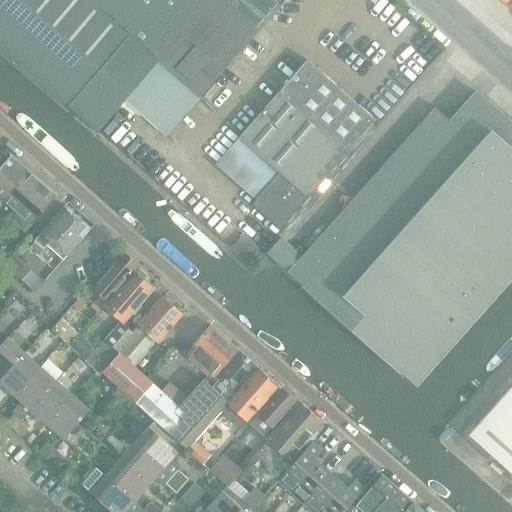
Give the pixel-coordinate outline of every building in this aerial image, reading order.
[(0,0),(0,46),(99,132),(150,73),(158,63),(199,97),(239,52),(280,5),(284,0),(0,0)] [(306,59),(238,137),(278,172),(265,188),(250,204),(279,229),(293,213),(374,120),(306,59)] [(158,63),(150,73),(190,108),(199,97),(158,63)] [(511,124),(475,92),(449,122),(433,108),(350,202),(330,224),(305,253),(297,246),(293,251),(279,239),(266,254),(288,273),(417,387),(511,279),(511,124)] [(10,156),(0,167),(0,198),(3,201),(28,172),(10,156)] [(25,233),(57,197),(28,172),(3,201),(14,211),(7,218),(25,233)] [(35,242),(29,249),(38,256),(35,258),(53,273),(91,229),(65,206),(34,242),(35,242)] [(243,234),(236,242),(251,257),(259,249),(243,234)] [(3,265),(16,276),(28,263),(15,252),(3,265)] [(97,313),(107,302),(111,297),(133,271),(139,265),(125,253),(124,254),(93,289),(100,295),(90,306),(97,313)] [(136,273),(133,271),(111,297),(117,303),(109,311),(119,319),(122,316),(127,320),(133,314),(136,313),(140,307),(141,304),(154,289),(145,281),(145,278),(139,273),(136,273)] [(82,296),(73,306),(79,310),(87,301),(82,296)] [(154,383),(151,381),(127,359),(149,334),(158,343),(184,315),(164,297),(133,331),(122,322),(86,362),(100,374),(102,371),(137,402),(154,383)] [(52,330),(69,346),(79,334),(62,319),(52,330)] [(243,354),(212,327),(188,353),(211,374),(214,371),(221,378),(243,354)] [(9,338),(1,347),(0,347),(0,380),(25,352),(9,338)] [(0,380),(0,383),(2,385),(15,397),(41,366),(25,352),(0,380)] [(235,390),(240,385),(256,366),(243,354),(221,378),(235,390)] [(15,397),(31,411),(58,381),(41,366),(15,397)] [(279,386),(278,385),(259,369),(229,403),(222,411),(241,427),(247,421),(248,422),(279,386)] [(180,406),(187,398),(158,372),(151,381),(154,383),(180,406)] [(172,433),(189,448),(197,440),(222,411),(229,403),(204,380),(187,398),(180,406),(189,414),(172,433)] [(31,411),(47,425),(74,395),(58,381),(31,411)] [(189,414),(180,406),(154,383),(137,402),(172,433),(189,414)] [(511,387),(469,436),(511,473),(511,387)] [(297,402),(283,390),(251,426),(265,438),(297,402)] [(47,425),(64,440),(91,410),(74,395),(47,425)] [(323,422),(301,403),(256,455),(269,466),(281,452),(290,461),(323,422)] [(97,410),(92,416),(101,423),(105,418),(97,410)] [(16,413),(7,423),(15,430),(24,420),(16,413)] [(22,436),(31,426),(24,420),(15,430),(22,436)] [(180,470),(181,468),(172,461),(180,452),(149,426),(134,443),(174,477),(180,470)] [(187,451),(198,460),(204,465),(213,454),(197,440),(189,448),(187,451)] [(57,448),(49,442),(40,452),(48,459),(55,450),(57,448)] [(165,487),(167,485),(174,477),(134,443),(120,459),(150,486),(156,479),(165,487)] [(278,481),(292,493),(319,462),(315,459),(322,451),(313,443),(278,481)] [(55,450),(48,459),(53,464),(54,464),(62,456),(55,450)] [(235,481),(244,470),(226,455),(212,472),(229,488),(235,481)] [(120,459),(106,475),(136,502),(150,486),(120,459)] [(331,474),(319,462),(292,493),(304,504),(331,474)] [(191,479),(186,474),(180,470),(174,477),(184,486),(191,479)] [(319,511),(344,485),(331,474),(304,504),(313,511),(319,511)] [(91,492),(113,511),(127,511),(136,502),(106,475),(91,492)] [(354,503),(346,511),(375,511),(397,488),(383,476),(357,506),(354,503)] [(167,485),(177,494),(184,486),(174,477),(167,485)] [(319,511),(343,511),(365,489),(355,480),(348,488),(344,485),(319,511)] [(235,481),(229,488),(243,500),(249,493),(235,481)] [(206,493),(196,483),(189,491),(199,500),(206,493)] [(4,487),(0,490),(0,502),(2,503),(11,493),(4,487)] [(243,500),(253,509),(265,496),(255,487),(249,493),(243,500)] [(399,511),(410,499),(397,488),(375,511),(399,511)] [(182,499),(192,508),(199,500),(189,491),(182,499)] [(247,511),(223,491),(208,508),(213,511),(247,511)] [(253,509),(255,511),(262,511),(266,508),(260,502),(253,509)] [(161,511),(162,511),(152,503),(145,510),(147,511),(161,511)]
